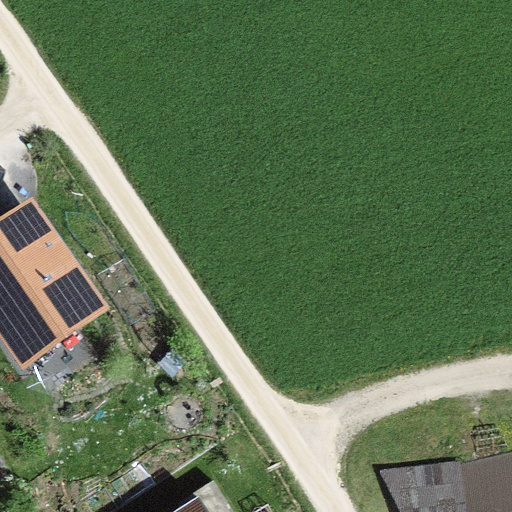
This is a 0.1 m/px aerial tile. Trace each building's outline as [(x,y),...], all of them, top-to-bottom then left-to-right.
[(0,347),(22,378),(111,317),(32,203),(7,220),(5,217),(0,220),(0,347)] [(511,511),(511,451),(462,463),(465,511),(511,511)] [(465,511),(462,463),(461,459),(379,470),(399,511),(465,511)] [(182,503),(186,509),(198,502),(204,511),(233,511),(214,482),(182,503)] [(204,511),(198,502),(186,509),(182,511),(204,511)]
